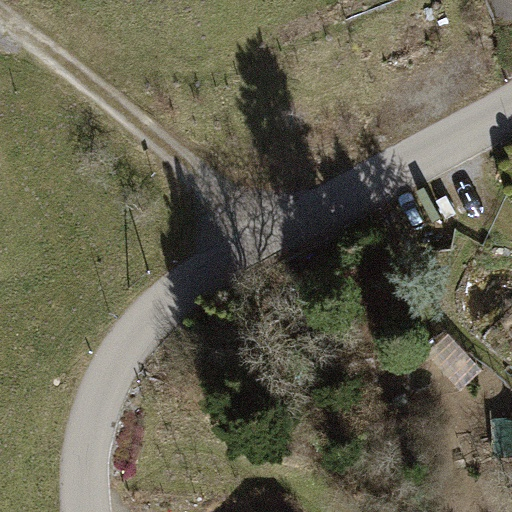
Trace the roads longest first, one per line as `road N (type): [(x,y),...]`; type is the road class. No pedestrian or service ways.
road 1 (unclassified): [(511,104),(247,242),(145,326),(102,401),(79,490),(83,511)]
road 2 (track): [(247,242),(133,124),(0,15)]
